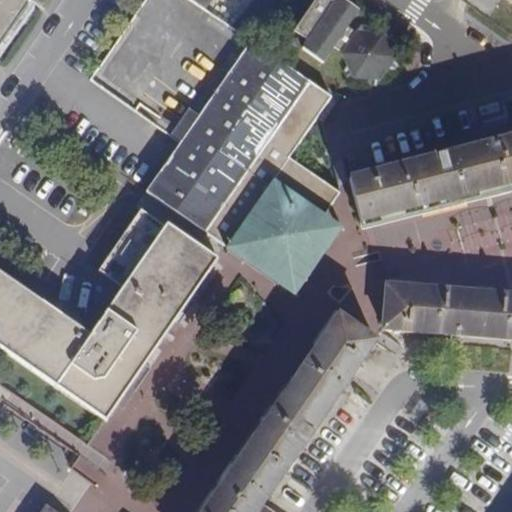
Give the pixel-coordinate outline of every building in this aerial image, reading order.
[(0,0),(0,47),(29,5),(21,0),(0,0)] [(192,0),(205,9),(210,0),(192,0)] [(336,0),(335,2),(332,0),(316,0),(295,30),(309,40),(303,48),(323,61),(334,45),(342,50),(348,62),(342,68),(348,75),(364,76),(368,86),(375,88),(386,71),(394,72),(398,66),(388,47),(392,41),(390,35),(369,33),(370,26),(361,24),(355,32),(347,26),(358,10),(344,0),(336,0)] [(331,98),(252,43),(148,192),(228,248),(237,235),(289,159),(331,98)] [(143,101),(99,71),(92,80),(136,110),(143,101)] [(362,227),(511,187),(511,140),(350,182),(362,227)] [(0,272),(0,347),(106,421),(217,260),(167,225),(166,227),(141,211),(100,271),(124,288),(91,336),(0,272)] [(237,235),(228,248),(297,296),(343,229),(324,217),(288,269),(237,235)] [(383,331),(509,341),(511,310),(511,295),(387,286),(383,331)] [(339,314),(200,511),(262,511),(263,511),(266,506),(380,343),(339,314)]
